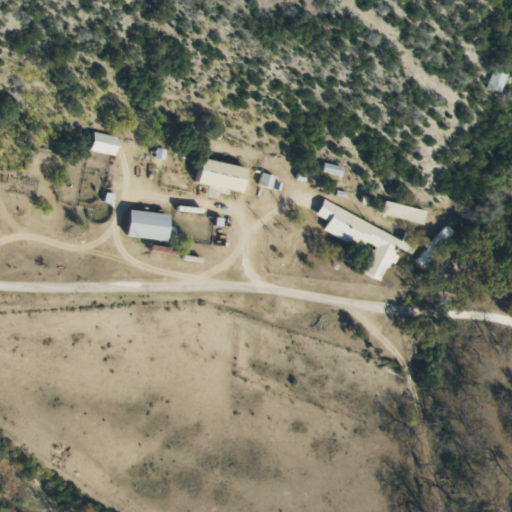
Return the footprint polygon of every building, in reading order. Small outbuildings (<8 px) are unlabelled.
[(502,94),(509,73),(495,68),(488,89),(502,94)] [(121,138),(93,133),(91,152),(118,156),(121,138)] [(247,193),(251,168),(200,160),(196,185),(247,193)] [(364,274),(383,283),(399,248),(412,254),(418,241),(405,235),(403,239),(324,203),(318,217),(329,222),(324,231),(363,250),(366,243),(376,248),(364,274)] [(424,225),(428,214),(392,203),(389,215),(424,225)] [(177,228),(172,227),(174,216),(131,210),(127,236),(175,243),(177,228)] [(454,232),(445,225),(417,262),(425,268),(454,232)]
